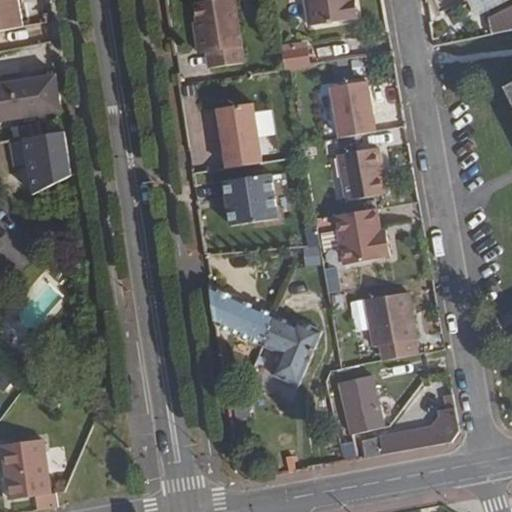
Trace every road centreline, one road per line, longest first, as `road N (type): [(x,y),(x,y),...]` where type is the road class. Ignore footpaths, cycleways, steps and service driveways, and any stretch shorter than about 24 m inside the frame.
road 1 (secondary): [(179,511),(100,0)]
road 2 (residential): [(484,463),(406,0)]
road 3 (residential): [(484,463),(191,511)]
